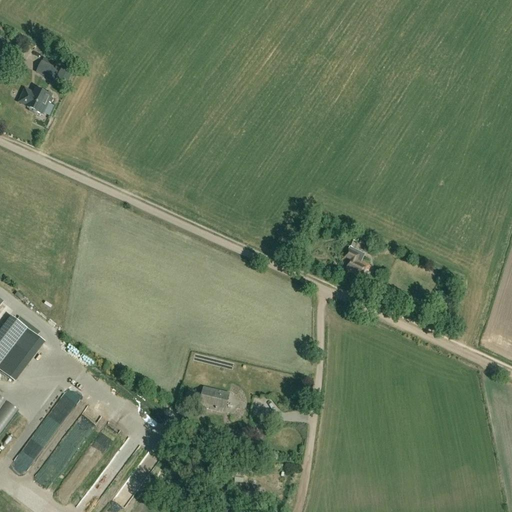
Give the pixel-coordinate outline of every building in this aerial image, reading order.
[(53,82),(59,70),(41,62),(36,73),(53,82)] [(51,95),(36,88),(34,92),(25,88),(19,101),(28,105),(27,108),(29,109),(28,111),(33,114),(34,112),(42,115),(51,95)] [(354,249),(357,243),(351,240),(347,246),(354,249)] [(368,271),(370,266),(357,260),(360,255),(347,249),(344,258),(350,261),(345,271),(364,280),(366,275),(364,274),(366,270),(368,271)] [(389,286),(383,283),(378,291),(385,294),(389,286)] [(410,307),(414,299),(399,292),(395,299),(410,307)] [(419,309),(416,314),(432,322),(434,317),(419,309)] [(0,365),(28,330),(11,317),(0,331),(0,365)] [(225,413),(229,394),(204,388),(200,407),(225,413)] [(0,436),(17,412),(0,399),(0,436)] [(234,483),(243,484),(244,475),(235,474),(234,483)]
